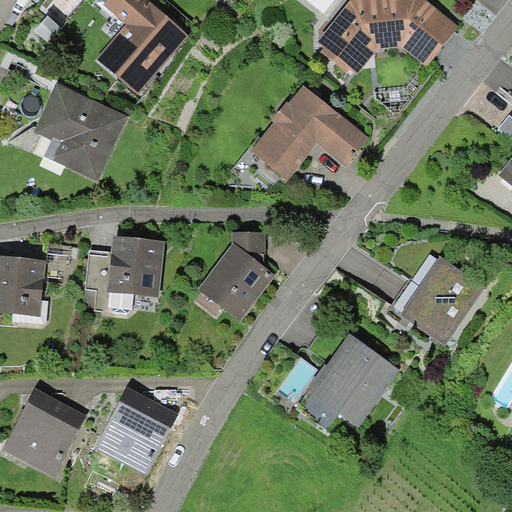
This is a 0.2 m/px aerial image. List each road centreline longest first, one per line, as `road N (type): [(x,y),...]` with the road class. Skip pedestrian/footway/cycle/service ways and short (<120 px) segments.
road 1 (residential): [(362,215),(104,216),(0,230)]
road 2 (residential): [(362,215),(262,344),(163,511)]
road 3 (residential): [(511,19),(362,215)]
